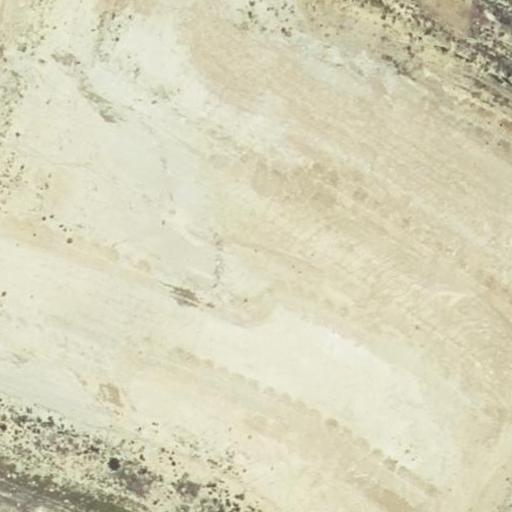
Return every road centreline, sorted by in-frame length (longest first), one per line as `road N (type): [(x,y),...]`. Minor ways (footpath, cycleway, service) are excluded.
road 1 (track): [(459,511),(312,366),(183,265),(120,236)]
road 2 (track): [(177,0),(116,254),(101,283),(63,302),(0,285)]
